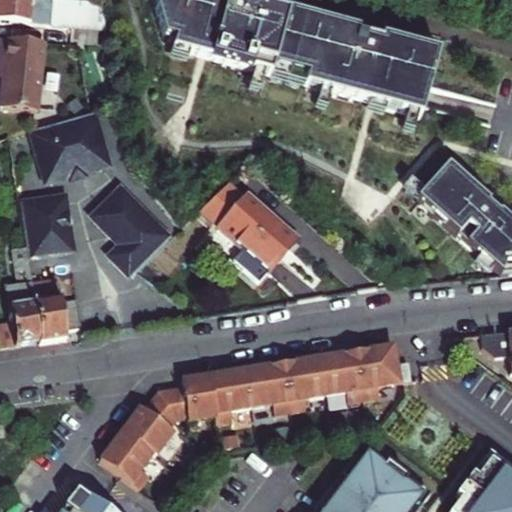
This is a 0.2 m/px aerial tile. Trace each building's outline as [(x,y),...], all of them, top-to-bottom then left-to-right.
[(35,2),(0,0),(0,24),(49,29),(49,30),(107,35),(102,18),(99,6),(60,3),(35,2)] [(156,0),(148,0),(152,11),(156,0)] [(156,0),(152,11),(161,41),(173,44),(170,54),(186,59),(251,78),(261,80),(267,82),(270,73),(305,83),(302,92),(318,97),(328,100),(366,111),(382,116),(404,122),(414,125),(418,126),(437,60),(395,48),(398,36),(384,32),(385,27),(384,26),(378,48),(354,41),(356,36),(251,6),(250,11),(226,4),(227,0),(156,0)] [(400,31),(385,27),(384,32),(398,36),(400,31)] [(46,45),(0,41),(0,114),(40,118),(46,45)] [(186,59),(170,54),(168,61),(184,66),(186,59)] [(305,83),(270,73),(267,82),(302,92),(305,83)] [(261,80),(251,78),(246,95),(256,97),(261,80)] [(127,107),(123,92),(108,96),(112,112),(127,107)] [(328,100),(318,97),(313,114),(323,117),(328,100)] [(382,116),(366,111),(364,118),(380,123),(382,116)] [(98,116),(29,136),(43,185),(68,177),(72,182),(85,179),(87,171),(112,165),(98,116)] [(414,125),(404,122),(399,139),(409,142),(414,125)] [(511,227),(498,215),(497,216),(485,206),(487,205),(446,168),(422,195),(415,203),(480,260),(492,271),(500,278),(511,277),(511,227)] [(422,195),(408,183),(402,191),(415,203),(422,195)] [(136,274),(173,238),(122,186),(91,216),(113,238),(105,245),(105,251),(128,275),(134,276),(136,274)] [(283,262),(298,243),(247,198),(245,200),(228,186),(200,212),(219,229),(218,230),(243,252),(233,263),(261,287),(283,262)] [(25,251),(27,262),(76,254),(66,191),(17,199),(25,251)] [(128,275),(105,251),(105,245),(99,250),(129,281),(134,276),(128,275)] [(23,347),(40,345),(33,304),(31,288),(29,276),(27,262),(25,251),(10,253),(16,287),(4,288),(14,349),(23,347)] [(492,271),(480,260),(475,265),(487,276),(492,271)] [(44,302),(33,304),(40,345),(40,347),(53,344),(66,342),(64,334),(80,332),(76,303),(60,305),(56,284),(41,287),(44,302)] [(44,302),(41,287),(31,288),(33,304),(44,302)] [(505,335),(479,337),(480,350),(493,365),(508,364),(505,335)] [(395,348),(358,354),(364,392),(366,402),(382,399),(380,389),(402,385),(399,366),(395,348)] [(358,354),(322,360),(328,398),(349,394),(350,405),(366,402),(364,392),(358,354)] [(291,404),(293,414),(309,411),(307,401),(328,398),(322,360),(285,366),(291,404)] [(410,365),(399,366),(402,385),(413,384),(410,365)] [(285,366),(248,372),(254,410),(275,406),(277,417),(293,414),(291,404),(285,366)] [(248,372),(212,378),(218,419),(220,426),(235,424),(234,413),(254,410),(248,372)] [(212,378),(183,383),(185,391),(162,395),(178,423),(190,421),(191,424),(218,419),(212,378)] [(178,423),(162,395),(144,415),(139,411),(122,434),(155,460),(173,437),(169,434),(178,423)] [(155,460),(122,434),(99,464),(120,480),(138,493),(148,480),(143,476),(155,460)] [(410,511),(419,501),(402,488),(405,483),(385,468),(381,472),(365,460),(325,511),(410,511)] [(511,484),(511,480),(488,462),(455,507),(460,510),(457,511),(511,511),(511,489),(509,488),(511,484)] [(100,511),(99,510),(77,494),(64,511),(65,511),(64,511),(100,511)]
